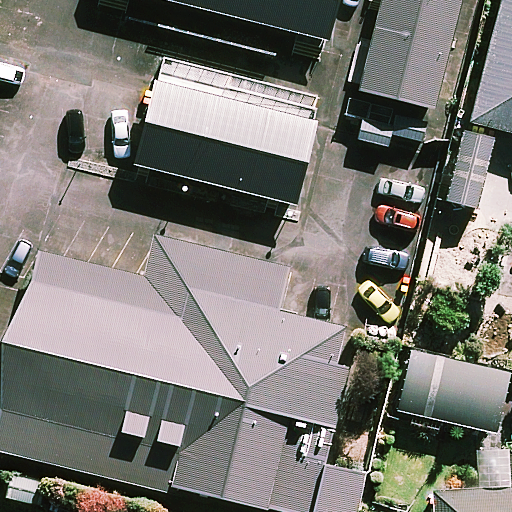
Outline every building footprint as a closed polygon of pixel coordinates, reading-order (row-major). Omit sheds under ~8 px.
[(163,0),(162,6),(222,22),(225,9),(285,25),(291,0),(163,0)] [(460,0),(381,0),(370,45),(357,42),(338,116),(425,139),(460,0)] [(511,0),(502,0),(472,125),(511,134),(511,0)] [(314,123),(156,84),(135,167),(294,206),(314,123)] [(493,143),(461,134),(443,202),(475,210),(493,143)] [(358,297),(44,226),(0,419),(0,426),(312,497),(358,297)] [(487,236),(447,228),(438,279),(478,287),(487,236)] [(507,374),(409,355),(397,417),(495,436),(507,374)] [(511,511),(511,452),(508,452),(510,491),(434,494),(434,511),(511,511)]
